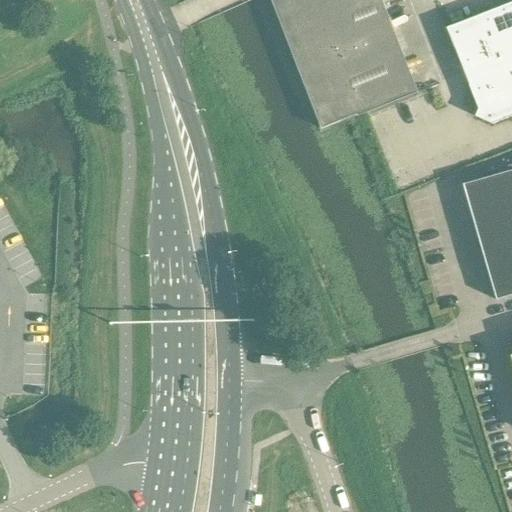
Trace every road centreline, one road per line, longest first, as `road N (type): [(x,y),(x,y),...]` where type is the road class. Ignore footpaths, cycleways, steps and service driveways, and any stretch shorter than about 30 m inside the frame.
road 1 (secondary): [(121,0),(160,148),(172,323),(166,464)]
road 2 (secondary): [(228,381),(204,167),(144,0)]
road 3 (unclassified): [(292,382),(336,511)]
road 4 (secondary): [(219,511),(228,381)]
